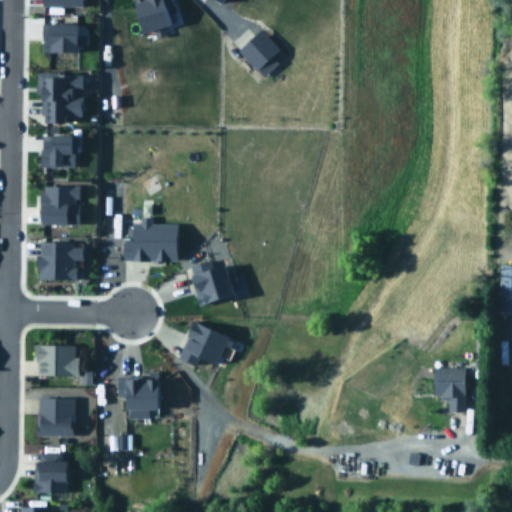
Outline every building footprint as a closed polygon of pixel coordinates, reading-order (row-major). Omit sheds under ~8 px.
[(76,21),(40,22),(40,50),(75,49),(75,44),(85,43),(85,32),(76,32),(76,21)] [(236,46),(259,75),(277,61),(270,53),(277,47),(260,26),(236,46)] [(81,71),(38,70),(37,120),(63,120),(64,113),(81,114),(81,90),(80,90),(81,71)] [(39,164),(71,165),(72,144),(74,144),(74,133),(40,132),(39,164)] [(38,183),(37,222),(76,222),(76,196),(77,196),(77,184),(38,183)] [(129,205),(128,212),(149,213),(150,202),(139,201),(139,205),(129,205)] [(174,221),(150,221),(150,214),(138,214),(138,221),(130,221),(130,240),(121,240),(121,258),(174,258),(174,221)] [(73,278),(74,257),(81,257),(81,245),(73,244),(73,240),(38,239),(38,254),(35,254),(35,277),(73,278)] [(242,269),(225,273),(222,262),(210,265),(208,258),(188,263),(191,272),(188,273),(196,302),(233,292),(234,296),(248,292),(242,269)] [(511,263),(497,263),(495,311),(511,311),(511,263)] [(213,363),(217,353),(227,357),(234,337),(189,321),(177,357),(194,363),(196,357),(213,363)] [(34,375),(76,373),(75,353),(73,354),(72,342),(33,343),(34,375)] [(463,365),(431,365),(431,395),(446,395),(446,408),(463,409),(463,365)] [(115,374),(114,394),(123,394),(123,416),(146,416),(147,407),(154,407),(155,369),(143,369),(143,375),(115,374)] [(75,397),(37,397),(37,435),(75,435),(75,397)] [(130,432),(107,433),(108,448),(130,447),(130,432)] [(60,450),(37,450),(37,459),(31,459),(31,490),(66,491),(67,459),(60,459),(60,450)]
